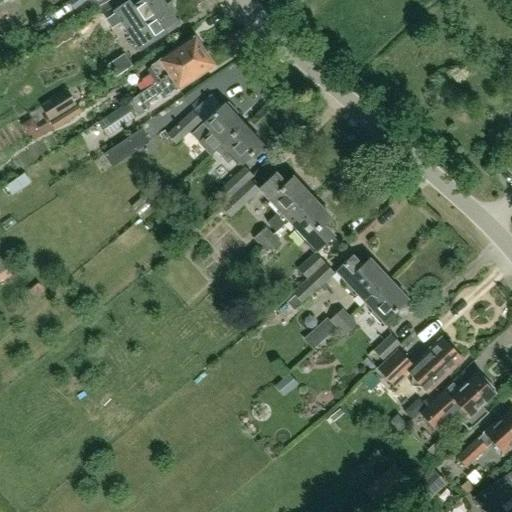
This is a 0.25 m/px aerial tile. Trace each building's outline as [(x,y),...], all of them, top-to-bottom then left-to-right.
[(125,30),(165,5),(161,0),(141,0),(132,7),(128,1),(113,11),(125,30)] [(153,41),(178,24),(165,5),(125,30),(127,32),(134,43),(139,51),(153,41)] [(203,52),(193,37),(146,69),(149,73),(141,78),(144,83),(137,87),(141,93),(203,52)] [(35,66),(48,85),(83,62),(71,42),(35,66)] [(162,99),(212,66),(203,52),(141,93),(129,101),(139,116),(150,109),(146,104),(159,95),(162,99)] [(66,90),(40,106),(49,121),(76,106),(66,90)] [(122,107),(130,119),(136,115),(129,103),(122,107)] [(242,125),(223,104),(202,123),(209,131),(197,143),(209,156),(214,152),(242,125)] [(54,129),(82,112),(78,105),(50,122),(30,134),(34,140),(54,128),(54,129)] [(173,143),(199,120),(191,111),(165,134),(173,143)] [(240,164),(261,145),(242,125),(214,152),(226,165),(234,158),(240,164)] [(97,126),(85,133),(93,146),(105,140),(97,126)] [(112,167),(147,143),(139,131),(104,155),(112,167)] [(218,190),(227,200),(249,179),(252,176),(244,167),(218,190)] [(24,173),(5,187),(11,197),(31,183),(24,173)] [(275,232),(287,220),(310,198),(292,178),(284,185),(274,175),(259,189),(259,190),(269,201),(266,203),(275,213),(266,222),(275,232)] [(259,190),(259,189),(249,179),(227,200),(219,207),(229,217),(259,190)] [(148,189),(129,205),(141,218),(159,202),(148,189)] [(321,227),(330,219),(310,198),(287,220),(295,228),(292,231),(302,242),(304,240),(315,251),(330,237),(321,227)] [(209,246),(222,236),(212,223),(199,233),(209,246)] [(253,238),(260,245),(272,234),(265,226),(253,238)] [(280,242),(272,234),(260,245),(268,253),(280,242)] [(315,272),(324,264),(314,253),(296,269),(306,280),(315,272)] [(364,303),(388,281),(368,260),(361,267),(351,256),(336,270),(345,283),(342,286),(353,297),(356,294),(364,303)] [(291,294),(301,304),(334,274),(324,264),(315,272),(306,280),(291,294)] [(383,323),(406,301),(388,281),(364,303),(371,310),(368,313),(378,324),(382,321),(383,323)] [(337,329),(348,318),(341,310),(329,321),(337,329)] [(344,336),(355,325),(348,318),(337,329),(344,336)] [(382,361),(399,345),(390,335),(372,351),(382,361)] [(427,394),(463,361),(440,337),(410,365),(396,350),(376,369),(395,388),(409,375),(412,377),(411,387),(420,387),(427,394)] [(475,374),(457,390),(451,383),(418,413),(433,430),(452,413),(468,430),(485,414),(478,405),(492,393),(475,374)] [(501,454),(511,444),(511,414),(510,413),(493,427),(492,425),(457,457),(465,467),(486,450),(485,449),(491,443),(501,454)] [(394,417),(387,423),(395,432),(405,425),(400,418),(394,417)] [(433,470),(400,501),(410,511),(416,511),(446,484),(433,470)] [(401,472),(378,494),(388,506),(412,484),(401,472)] [(511,511),(511,472),(483,492),(474,499),(483,511),(511,511)] [(468,481),(460,487),(467,495),(474,488),(468,481)]
